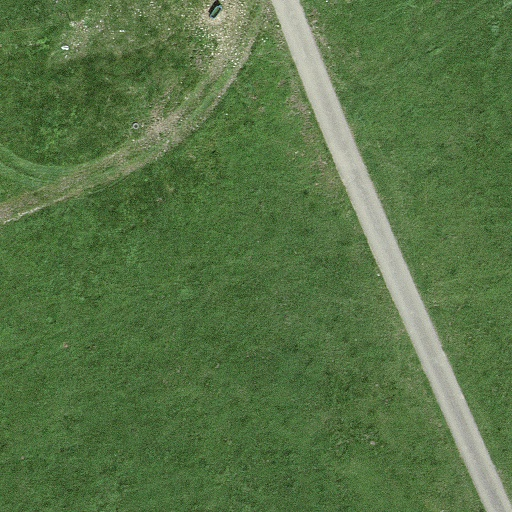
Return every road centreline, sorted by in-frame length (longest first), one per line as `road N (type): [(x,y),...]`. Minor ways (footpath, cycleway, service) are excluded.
road 1 (unclassified): [(281,0),(488,511)]
road 2 (track): [(259,0),(156,156),(0,223)]
